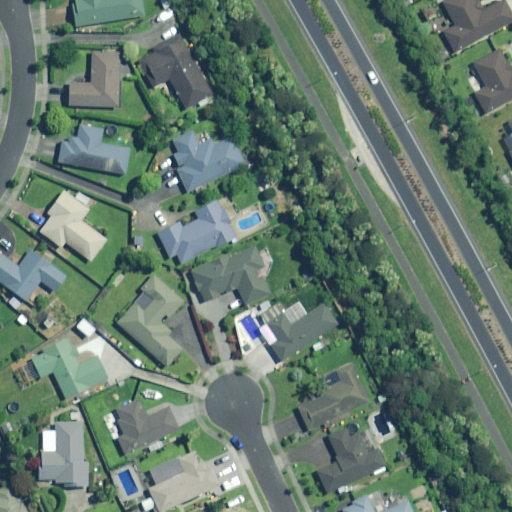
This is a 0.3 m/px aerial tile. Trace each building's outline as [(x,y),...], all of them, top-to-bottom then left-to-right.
[(62,7),(65,30),(136,20),(133,0),(67,0),(67,6),(62,7)] [(502,0),(483,10),(477,0),(446,0),(443,1),(456,27),(445,32),(455,52),(511,23),(511,14),(504,0),(502,0)] [(437,16),(432,7),(423,12),(428,21),(437,16)] [(159,83),(175,112),(204,97),(171,38),(143,53),(146,58),(133,64),(147,90),(159,83)] [(473,64),(485,88),(474,94),(485,116),(511,101),(511,62),(504,48),(473,64)] [(61,88),(60,111),(110,112),(111,55),(82,54),(82,89),(61,88)] [(53,145),(49,167),(114,178),(119,151),(93,146),(95,134),(73,130),(71,142),(61,140),(60,146),(53,145)] [(202,151),(193,132),(173,141),(179,153),(174,155),(179,166),(176,167),(188,192),(245,165),(231,137),(202,151)] [(43,220),(32,234),(54,251),(59,245),(83,263),(99,242),(74,223),(82,212),(56,192),(38,216),(43,220)] [(172,225),(150,237),(163,262),(169,259),(174,267),(226,240),(208,205),(187,215),(191,222),(175,230),(172,225)] [(264,269),(255,246),(192,272),(204,302),(238,288),(245,306),(272,294),(265,278),(258,281),(255,272),(264,269)] [(0,260),(0,292),(16,305),(29,289),(41,299),(58,279),(23,252),(10,269),(0,260)] [(184,302),(154,276),(142,290),(144,292),(117,323),(167,367),(183,349),(167,335),(170,331),(164,325),(169,318),(184,302)] [(282,363),(310,345),(315,352),(324,346),(319,339),(340,326),(326,304),(300,321),(292,308),(282,314),(273,299),(256,309),(276,341),(270,345),(282,363)] [(69,340),(42,352),(44,356),(34,361),(41,377),(53,372),(66,399),(108,379),(97,356),(80,364),(69,340)] [(315,385),(320,396),(297,407),(308,431),(368,402),(356,376),(350,363),(333,371),(335,376),(315,385)] [(143,416),(136,400),(116,409),(120,418),(117,420),(124,434),(117,437),(125,455),(179,430),(168,405),(143,416)] [(83,460),(82,423),(55,423),(56,452),(39,452),(39,480),(56,479),(56,487),(89,486),(89,460),(83,460)] [(327,494),(339,488),(342,496),(348,493),(345,486),(390,466),(383,448),(369,454),(356,425),(329,438),(339,462),(317,472),(327,494)] [(414,451),(399,457),(403,466),(418,459),(414,451)] [(157,506),(159,511),(162,511),(220,485),(208,460),(198,464),(192,452),(177,460),(183,472),(155,486),(149,489),(153,497),(157,506)] [(0,511),(26,511),(11,484),(0,489),(0,511)] [(351,503),(353,506),(343,510),(343,511),(412,511),(408,502),(388,511),(380,493),(372,497),(371,494),(351,503)]
